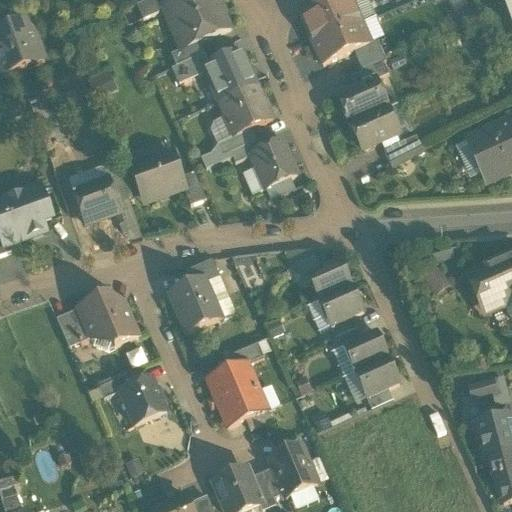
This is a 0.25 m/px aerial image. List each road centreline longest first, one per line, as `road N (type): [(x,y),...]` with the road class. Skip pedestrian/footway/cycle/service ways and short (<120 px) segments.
road 1 (residential): [(252,0),(352,229)]
road 2 (residential): [(352,229),(131,262)]
road 3 (residential): [(441,432),(352,229)]
road 4 (residential): [(131,262),(209,457)]
road 5 (residential): [(511,218),(352,229)]
road 6 (residential): [(131,262),(0,306)]
